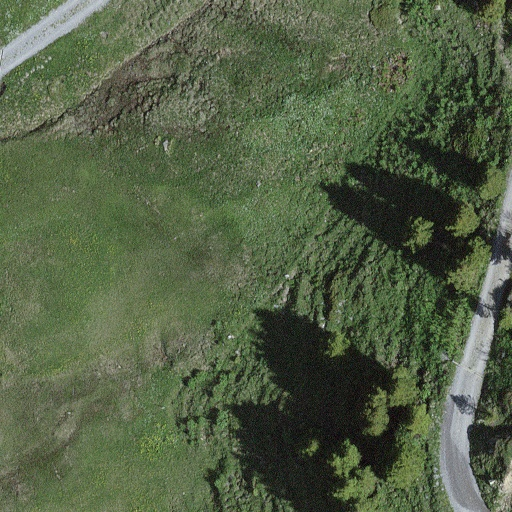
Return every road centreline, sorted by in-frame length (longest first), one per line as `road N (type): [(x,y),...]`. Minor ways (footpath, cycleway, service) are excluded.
road 1 (track): [(511,223),(464,394),(455,498),(466,511)]
road 2 (track): [(0,76),(105,0)]
